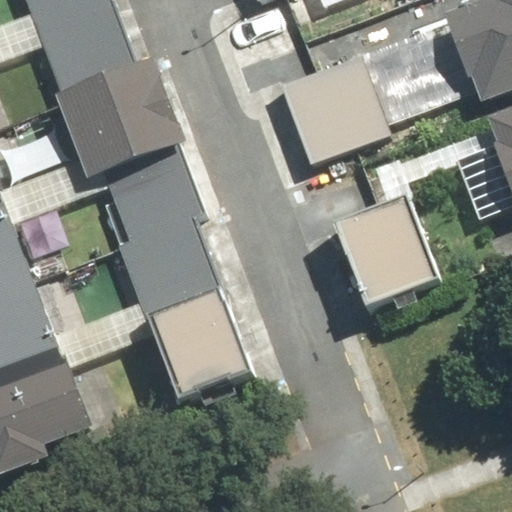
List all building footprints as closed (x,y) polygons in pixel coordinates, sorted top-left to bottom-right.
[(33,0),(43,25),(107,0),(33,0)] [(107,0),(43,25),(69,91),(138,65),(113,0),(107,0)] [(511,0),(505,0),(508,7),(460,28),(500,118),(511,112),(511,0)] [(138,65),(69,91),(101,175),(112,171),(183,144),(187,143),(154,59),(138,65)] [(373,60),(289,93),(321,174),(405,141),(373,60)] [(511,127),(501,131),(511,159),(511,127)] [(183,144),(112,171),(138,240),(197,218),(209,213),(183,144)] [(0,214),(14,209),(0,173),(0,214)] [(461,290),(427,205),(349,236),(383,322),(461,290)] [(0,300),(43,284),(14,209),(0,214),(0,300)] [(223,285),(197,218),(138,240),(129,244),(155,311),(223,285)] [(0,385),(71,358),(43,284),(0,300),(0,385)] [(257,373),(223,285),(155,311),(190,398),(257,373)] [(100,432),(71,358),(0,385),(0,470),(1,470),(5,480),(58,460),(54,450),(100,432)]
